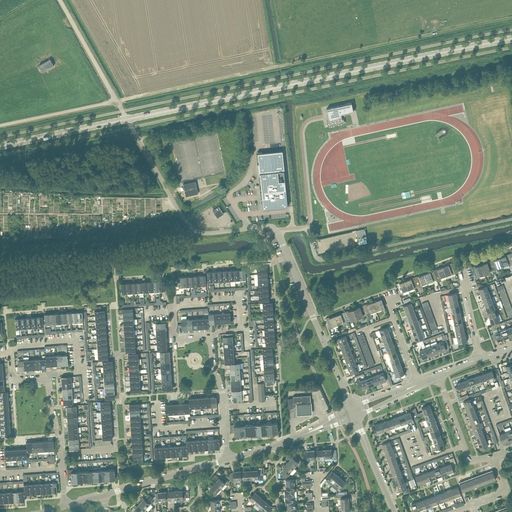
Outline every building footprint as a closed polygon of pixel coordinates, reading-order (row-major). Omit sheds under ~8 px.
[(43,72),(54,66),(50,59),(39,65),(43,72)] [(351,103),(327,108),(330,123),(327,124),(328,128),(345,124),(344,120),(343,120),(341,114),(353,111),(351,103)] [(285,182),(286,182),(283,150),(258,153),(259,163),(257,163),(259,176),(260,176),(263,209),(288,207),(285,182)] [(183,184),(186,196),(198,194),(195,181),(183,184)] [(217,218),(224,214),(219,206),(213,211),(217,218)] [(364,230),(356,232),(357,238),(358,238),(366,236),(365,230),(364,230)] [(503,267),(511,263),(509,254),(499,258),(503,267)] [(493,270),(503,267),(499,258),(490,261),(493,270)] [(484,273),(493,270),(490,261),(480,265),(484,273)] [(455,274),(451,263),(451,264),(443,267),(446,276),(455,273),(455,274)] [(261,268),(261,265),(254,265),(255,269),(257,269),(257,274),(267,274),(267,268),(261,268)] [(484,273),(480,265),(472,268),(472,267),(476,278),(475,277),(484,273)] [(442,281),(441,278),(446,276),(443,267),(433,271),(437,279),(438,282),(442,281)] [(427,283),(437,279),(433,271),(424,274),(427,283)] [(420,292),(424,291),(422,285),(427,283),(424,274),(415,277),(418,286),(420,292)] [(184,286),(184,277),(178,277),(178,279),(175,280),(175,286),(179,286),(179,287),(184,286)] [(409,290),(418,286),(415,277),(405,281),(409,290)] [(409,290),(405,281),(397,284),(396,283),(400,294),(400,293),(409,290)] [(481,295),(489,292),(487,286),(479,289),(481,295)] [(483,301),(491,298),(489,292),(481,295),(483,301)] [(385,309),(381,298),(381,299),(372,302),(375,311),(384,308),(385,309)] [(485,307),(493,304),(491,298),(483,301),(485,307)] [(450,307),(459,305),(457,299),(449,301),(450,307)] [(372,318),(370,313),(375,311),(372,302),(363,306),(366,314),(368,320),(372,318)] [(405,312),(413,309),(411,303),(403,306),(405,312)] [(487,313),(495,310),(493,304),(485,307),(487,313)] [(100,310),(100,306),(94,307),(94,311),(95,316),(104,316),(104,310),(100,310)] [(356,318),(366,314),(363,306),(353,309),(356,318)] [(347,321),(356,318),(353,309),(344,313),(347,321)] [(407,317),(415,314),(413,309),(405,312),(407,317)] [(489,318),(497,315),(495,310),(487,313),(489,318)] [(338,325),(347,321),(344,313),(334,316),(338,325)] [(409,323),(418,320),(415,314),(407,317),(409,323)] [(491,324),(497,322),(499,321),(497,315),(489,318),(491,324)] [(338,325),(334,316),(326,319),(326,318),(330,329),(330,328),(338,325)] [(454,325),(463,323),(461,317),(453,319),(454,325)] [(412,329),(420,326),(418,320),(409,323),(412,329)] [(414,335),(422,332),(420,326),(412,329),(414,335)] [(381,336),(389,333),(387,327),(379,330),(381,336)] [(501,331),(500,328),(499,329),(503,340),(509,337),(506,329),(501,331)] [(503,340),(499,329),(497,329),(498,332),(495,333),(491,335),(493,340),(497,339),(498,342),(503,340)] [(416,341),(424,338),(422,332),(414,335),(416,341)] [(223,342),(233,342),(232,336),(233,336),(233,333),(225,334),(225,336),(223,337),(223,342)] [(383,342),(392,339),(389,333),(381,336),(383,342)] [(340,345),(348,342),(345,336),(337,339),(340,345)] [(386,348),(394,345),(392,339),(383,342),(386,348)] [(426,348),(423,343),(423,340),(417,343),(418,347),(421,346),(423,349),(419,351),(422,359),(428,356),(426,348)] [(446,341),(437,344),(440,352),(446,350),(445,348),(449,347),(446,341)] [(342,351),(350,348),(348,342),(340,345),(342,351)] [(434,354),(440,352),(437,344),(431,346),(434,354)] [(388,354),(396,351),(394,345),(386,348),(388,354)] [(428,356),(434,354),(431,346),(426,348),(428,356)] [(344,357),(352,354),(350,348),(342,351),(344,357)] [(390,359),(398,356),(396,351),(388,354),(390,359)] [(346,362),(354,359),(352,354),(344,357),(346,362)] [(392,365),(400,362),(398,356),(390,359),(392,365)] [(348,368),(356,365),(354,359),(346,362),(348,368)] [(394,371),(402,368),(400,362),(392,365),(394,371)] [(350,374),(357,371),(358,371),(356,365),(348,368),(350,374)] [(403,368),(402,368),(394,371),(391,372),(395,380),(401,378),(400,376),(404,374),(404,372),(405,371),(403,368)] [(486,373),(489,381),(495,379),(492,371),(486,373)] [(380,383),(386,381),(383,372),(377,375),(380,383)] [(486,373),(480,375),(483,383),(483,385),(489,383),(489,381),(486,373)] [(274,380),(274,375),(264,375),(264,381),(265,381),(265,385),(274,385),(274,381),(275,381),(275,380),(274,380)] [(374,385),(380,383),(377,375),(371,377),(374,385)] [(477,385),(483,383),(480,375),(474,377),(477,385)] [(368,387),(374,385),(371,377),(365,379),(368,387)] [(471,388),(477,385),(474,377),(468,379),(471,388)] [(368,387),(365,379),(360,381),(359,379),(356,381),(359,388),(362,387),(363,389),(368,387)] [(462,381),(465,390),(471,388),(468,379),(462,381)] [(457,395),(461,394),(460,392),(465,390),(462,381),(457,383),(458,386),(454,387),(457,395)] [(310,395),(304,396),(298,396),(293,396),(293,398),(288,399),(288,408),(294,408),(294,404),(295,404),(311,403),(310,395)] [(465,408),(473,405),(471,399),(463,402),(465,408)] [(311,415),(311,403),(295,404),(295,416),(311,415)] [(424,414),(432,411),(430,405),(422,408),(423,412),(417,414),(415,408),(411,410),(414,418),(416,417),(424,414)] [(468,414),(475,411),(473,405),(465,408),(468,414)] [(426,420),(434,417),(432,411),(424,414),(426,420)] [(470,420),(477,417),(475,411),(468,414),(470,420)] [(407,422),(408,422),(413,420),(410,412),(404,414),(407,422)] [(401,425),(407,422),(404,414),(399,416),(401,425)] [(396,427),(401,425),(399,416),(393,418),(396,427)] [(428,426),(436,423),(434,417),(426,420),(428,426)] [(472,426),(479,423),(477,417),(470,420),(472,426)] [(390,429),(396,427),(393,418),(387,420),(390,429)] [(384,431),(390,429),(387,420),(381,423),(384,431)] [(375,435),(378,433),(384,431),(381,423),(375,425),(376,428),(373,429),(375,435)] [(430,432),(438,429),(436,423),(428,426),(430,432)] [(474,431),(481,429),(479,423),(472,426),(474,431)] [(234,426),(234,424),(230,425),(231,432),(234,432),(235,436),(240,435),(240,426),(234,426)] [(432,437),(440,435),(438,429),(430,432),(432,437)] [(476,437),(484,434),(481,429),(474,431),(476,437)] [(502,442),(508,440),(505,432),(499,435),(502,442)] [(478,443),(486,440),(484,434),(476,437),(478,443)] [(434,444),(443,441),(440,435),(432,437),(434,444)] [(480,449),(488,446),(486,440),(478,443),(480,449)] [(384,450),(392,447),(389,441),(382,444),(384,450)] [(432,448),(433,450),(445,446),(443,441),(434,444),(436,447),(432,448)] [(331,450),(331,447),(327,447),(328,449),(324,449),(325,458),(325,461),(331,460),(331,459),(337,459),(336,450),(331,450)] [(386,456),(394,453),(392,447),(384,450),(386,456)] [(320,450),(320,448),(317,448),(317,451),(314,451),(315,459),(314,459),(315,460),(318,460),(318,459),(325,458),(324,449),(320,450)] [(310,450),(310,449),(307,449),(307,452),(304,452),(305,461),(308,461),(308,459),(314,459),(315,459),(314,451),(314,450),(310,450)] [(388,461),(396,459),(394,453),(386,456),(388,461)] [(302,461),(299,459),(295,455),(293,458),(291,456),(289,458),(290,460),(287,462),(294,468),(294,467),(298,463),(299,464),(302,461)] [(390,467),(398,465),(396,459),(388,461),(390,467)] [(293,474),(296,471),(296,470),(294,468),(287,462),(285,465),(284,464),(282,466),(284,468),(282,471),(289,476),(291,474),(291,475),(293,474)] [(457,468),(455,462),(451,464),(445,466),(448,473),(454,471),(453,469),(457,468)] [(392,473),(400,471),(398,465),(390,467),(392,473)] [(442,476),(448,473),(445,466),(439,468),(442,476)] [(257,471),(257,468),(254,468),(254,470),(250,470),(251,479),(258,478),(258,481),(264,481),(263,474),(261,474),(261,471),(257,471)] [(436,478),(442,476),(439,468),(433,470),(436,478)] [(73,472),(73,469),(67,470),(68,479),(71,479),(71,482),(72,482),(77,482),(76,472),(73,472)] [(237,471),(237,469),(233,470),(233,473),(230,473),(231,478),(231,482),(234,482),(234,480),(241,480),(241,472),(240,471),(237,471)] [(247,470),(247,469),(243,469),(243,472),(241,472),(241,480),(241,481),(244,481),(244,479),(251,479),(250,470),(247,470)] [(430,480),(436,478),(433,470),(427,472),(430,480)] [(496,479),(492,470),(489,471),(490,473),(486,474),(486,472),(486,473),(489,481),(489,482),(493,480),(493,479),(495,479),(496,479)] [(337,474),(338,473),(335,471),(333,473),(331,471),(325,478),(327,480),(329,479),(334,483),(339,477),(337,474)] [(395,479),(402,476),(400,471),(392,473),(395,479)] [(424,482),(430,480),(427,472),(422,474),(424,482)] [(489,481),(486,473),(483,474),(484,475),(480,476),(480,475),(479,475),(482,483),(483,484),(487,482),(486,482),(489,481)] [(418,484),(424,482),(422,474),(415,476),(418,484)] [(482,483),(479,475),(477,476),(477,477),(474,478),(473,477),(472,477),(475,486),(476,486),(480,485),(480,484),(482,483)] [(226,480),(222,476),(220,478),(218,477),(215,479),(217,480),(215,483),(221,488),(225,484),(226,485),(228,482),(226,480)] [(397,485),(404,482),(402,476),(395,479),(397,485)] [(339,477),(334,483),(332,486),(337,490),(338,489),(340,491),(346,484),(344,482),(346,480),(343,478),(342,479),(339,477)] [(475,486),(472,477),(470,478),(471,480),(468,481),(467,479),(466,480),(469,488),(470,488),(470,489),(474,487),(474,486),(475,486)] [(469,488),(466,480),(464,480),(465,482),(461,483),(461,482),(459,482),(462,491),(464,491),(468,489),(467,489),(469,488)] [(406,488),(404,482),(397,485),(399,491),(403,489),(404,493),(410,491),(408,487),(406,488)] [(221,488),(215,483),(212,486),(211,484),(208,487),(211,489),(209,491),(215,497),(217,495),(216,494),(221,488)] [(455,497),(456,496),(461,495),(458,487),(452,489),(455,497)] [(182,491),(182,488),(179,489),(179,490),(175,491),(176,499),(178,499),(183,499),(183,500),(186,500),(186,498),(189,497),(189,491),(182,491)] [(172,491),(172,489),(168,489),(168,492),(165,493),(166,500),(166,502),(169,501),(169,503),(176,502),(176,499),(175,491),(172,491)] [(449,499),(455,497),(452,489),(447,491),(449,499)] [(162,492),(162,490),(158,490),(158,493),(155,493),(156,498),(156,502),(159,502),(159,501),(166,500),(165,493),(165,491),(162,492)] [(255,503),(260,497),(258,494),(259,493),(256,491),(250,499),(255,503)] [(443,501),(449,499),(447,491),(440,494),(443,501)] [(139,503),(146,509),(150,504),(151,505),(153,502),(151,501),(154,498),(149,494),(145,499),(142,497),(140,500),(142,501),(139,503)] [(438,503),(443,501),(440,494),(435,496),(438,503)] [(260,508),(265,501),(263,499),(264,498),(262,495),(260,497),(255,503),(260,508)] [(347,498),(347,495),(338,495),(339,498),(340,498),(341,505),(349,505),(349,501),(351,501),(350,497),(347,498)] [(432,505),(438,503),(435,496),(429,498),(432,505)] [(426,508),(432,505),(429,498),(423,500),(426,508)] [(420,510),(426,508),(423,500),(417,502),(420,510)] [(268,504),(265,501),(260,508),(265,511),(266,511),(269,511),(272,509),(269,508),(272,504),(269,502),(268,504)] [(414,511),(419,510),(420,510),(417,502),(411,504),(414,511)] [(143,511),(146,509),(139,503),(137,506),(135,505),(133,508),(135,510),(133,511),(143,511)]
